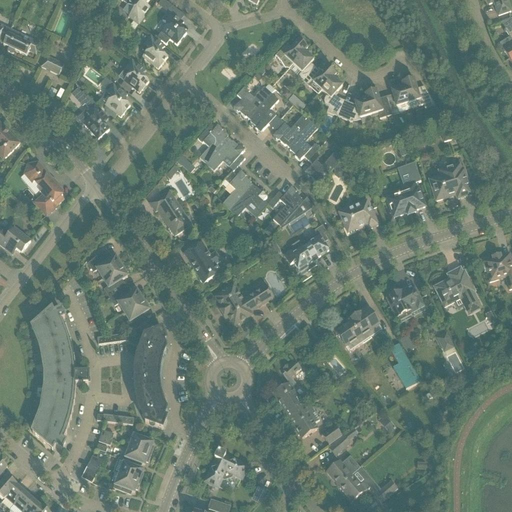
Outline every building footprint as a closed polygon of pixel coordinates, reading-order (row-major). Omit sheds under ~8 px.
[(122,0),(121,1),(127,6),(134,11),(128,18),(138,26),(143,21),(149,13),(151,10),(146,6),(150,0),(122,0)] [(486,0),(489,5),(493,4),(498,17),(510,13),(505,0),(486,0)] [(161,34),(157,39),(166,46),(170,41),(177,47),(186,35),(179,29),(183,24),(180,22),(169,13),(163,21),(162,22),(167,26),(161,34)] [(510,20),(501,23),(505,30),(504,31),(509,38),(511,43),(511,44),(502,50),(511,65),(511,22),(510,20)] [(0,43),(4,45),(10,31),(4,28),(2,31),(0,29),(0,43)] [(36,56),(40,47),(41,45),(10,31),(4,45),(3,46),(8,49),(7,52),(13,55),(15,52),(26,57),(29,52),(36,56)] [(104,31),(101,36),(109,42),(113,36),(104,31)] [(100,51),(107,42),(100,37),(94,46),(100,51)] [(149,50),(142,59),(150,65),(158,71),(168,59),(160,53),(164,48),(162,46),(154,40),(150,37),(143,46),(149,50)] [(306,52),(307,50),(298,42),(290,51),(286,47),(287,46),(275,57),(280,63),(284,70),(288,70),(293,66),(305,52),(306,52)] [(303,83),(313,72),(308,67),(313,61),(310,58),(311,57),(306,52),(305,52),(293,66),(301,74),(298,78),(303,83)] [(59,77),(63,68),(64,67),(46,58),(41,68),(59,77)] [(130,74),(123,83),(131,89),(139,95),(149,83),(142,78),(146,72),(143,70),(137,66),(135,64),(132,61),(125,70),(130,74)] [(334,78),(336,76),(327,68),(318,77),(313,72),(303,83),(309,88),(313,84),(321,92),(334,78)] [(337,118),(344,102),(338,99),(335,97),(336,95),(336,94),(342,87),(339,84),(340,83),(334,78),(321,92),(327,97),(325,98),(324,100),(324,104),(326,107),(328,109),(326,114),(337,118)] [(108,93),(113,86),(106,80),(101,87),(108,93)] [(404,84),(401,85),(402,87),(408,105),(410,110),(417,108),(423,106),(424,110),(434,107),(429,97),(424,88),(423,88),(424,90),(417,93),(417,90),(414,81),(411,82),(410,80),(404,82),(404,84)] [(106,95),(99,103),(105,107),(106,108),(103,111),(106,113),(105,113),(113,119),(116,116),(121,120),(130,107),(123,102),(127,97),(124,94),(116,88),(113,86),(108,93),(106,95)] [(265,91),(271,96),(274,92),(269,87),(265,91)] [(391,117),(399,115),(397,108),(408,105),(402,87),(395,89),(395,91),(391,92),(393,100),(387,102),(391,117)] [(248,121),(271,96),(265,91),(264,89),(254,100),(247,95),(249,93),(244,89),(237,97),(241,101),(233,110),(238,115),(239,114),(245,119),(246,119),(248,121)] [(78,92),(73,96),(83,107),(85,105),(89,110),(85,114),(84,113),(77,120),(83,127),(84,127),(98,142),(109,131),(103,125),(108,120),(106,117),(101,112),(94,105),(84,93),(81,95),(78,92)] [(380,104),(376,92),(365,96),(365,98),(371,116),(377,114),(379,121),(391,117),(387,102),(380,104)] [(272,122),(266,116),(278,102),(271,96),(248,121),(251,123),(250,124),(256,129),(255,130),(260,135),(268,126),(272,130),(280,122),(276,118),(272,122)] [(289,102),(300,112),(304,108),(293,97),(289,102)] [(365,98),(358,100),(358,102),(354,103),(356,109),(353,110),(343,106),(344,102),(337,118),(349,123),(352,123),(354,123),(358,122),(360,122),(360,120),(371,116),(365,98)] [(287,149),(310,124),(303,117),(290,131),(280,122),(272,130),(277,134),(272,138),(278,143),(278,142),(284,147),(285,147),(287,149)] [(0,158),(3,162),(13,152),(20,145),(0,124),(0,158)] [(311,150),(305,144),(318,130),(310,124),(287,149),(290,151),(289,152),(295,157),(294,158),(300,163),(304,158),(308,162),(315,154),(319,149),(316,146),(313,149),(313,148),(311,150)] [(228,138),(222,133),(222,132),(217,127),(209,136),(205,132),(197,140),(202,145),(203,144),(209,149),(199,160),(206,167),(229,141),(227,139),(228,138)] [(452,134),(442,136),(444,143),(454,141),(452,134)] [(229,141),(206,167),(214,173),(223,164),(227,159),(233,165),(237,169),(239,167),(240,166),(241,165),(245,161),(240,157),(244,152),(239,147),(238,148),(233,143),(232,144),(229,141)] [(312,166),(304,175),(309,179),(310,178),(316,184),(317,183),(319,186),(333,170),(338,165),(342,160),(335,154),(322,168),(316,162),(312,166)] [(61,195),(63,193),(55,184),(54,183),(54,181),(52,180),(38,164),(27,166),(23,176),(31,185),(30,186),(38,194),(39,194),(41,197),(34,204),(46,218),(56,209),(55,208),(63,201),(60,198),(62,196),(61,195)] [(395,196),(386,199),(390,211),(392,210),(395,219),(406,215),(407,217),(415,214),(414,212),(425,208),(418,190),(416,190),(414,185),(420,183),(415,164),(414,164),(415,166),(407,169),(410,175),(408,176),(410,183),(410,184),(405,185),(405,188),(406,189),(407,194),(405,194),(403,195),(396,197),(395,196)] [(461,171),(459,166),(438,172),(440,178),(429,181),(436,203),(455,196),(457,201),(472,196),(464,171),(461,171)] [(232,195),(222,206),(230,212),(253,187),(250,185),(251,184),(245,179),(246,178),(241,173),(237,178),(233,174),(232,174),(225,182),(229,186),(226,189),(232,195)] [(253,187),(230,212),(237,219),(245,210),(256,220),(260,215),(268,206),(264,202),(268,198),(263,193),(262,194),(260,193),(256,189),(255,189),(253,187)] [(274,199),(268,206),(272,210),(276,206),(279,202),(286,208),(273,222),(280,229),(303,203),(301,201),(301,200),(295,195),(296,194),(291,189),(283,198),(279,194),(274,199)] [(191,227),(174,202),(169,194),(150,206),(155,214),(158,212),(169,229),(168,230),(173,237),(174,236),(175,238),(191,227)] [(303,203),(301,206),(308,213),(312,210),(306,200),(303,203)] [(370,209),(367,202),(360,205),(360,204),(346,210),(347,211),(339,215),(347,235),(363,228),(363,229),(367,228),(368,231),(378,226),(370,209)] [(38,222),(41,219),(40,218),(41,218),(36,212),(32,215),(38,222)] [(232,225),(236,221),(232,217),(227,221),(232,225)] [(270,237),(278,226),(273,223),(265,234),(270,237)] [(0,226),(0,246),(4,250),(13,256),(17,251),(21,255),(30,243),(23,237),(14,230),(9,237),(5,234),(6,233),(5,231),(3,229),(0,226)] [(316,235),(303,244),(304,245),(303,249),(295,254),(291,253),(291,252),(284,257),(290,266),(293,264),(298,272),(300,274),(307,270),(308,269),(308,268),(308,269),(306,267),(312,263),(311,260),(316,257),(318,259),(329,252),(324,244),(328,242),(324,235),(325,234),(326,234),(322,227),(314,232),(316,235)] [(279,253),(280,253),(273,242),(272,242),(273,242),(267,246),(274,256),(279,253)] [(210,257),(202,244),(184,256),(203,286),(221,274),(215,266),(220,262),(215,254),(210,257)] [(108,264),(102,255),(88,265),(93,274),(97,271),(103,280),(123,267),(119,261),(117,262),(115,259),(108,264)] [(492,261),(483,264),(484,266),(482,267),(484,273),(486,273),(489,284),(498,281),(497,279),(505,277),(509,291),(511,290),(511,264),(509,256),(500,258),(500,256),(491,259),(492,261)] [(109,300),(124,290),(119,283),(127,278),(125,275),(127,274),(123,267),(103,280),(108,289),(104,291),(109,300)] [(462,275),(460,271),(452,275),(454,279),(435,289),(445,308),(460,299),(469,315),(480,309),(472,293),(473,293),(464,274),(462,275)] [(221,308),(218,310),(225,321),(228,319),(234,328),(239,325),(240,326),(247,322),(246,320),(252,317),(249,313),(261,306),(261,307),(273,299),(265,287),(242,302),(233,288),(215,299),(221,308)] [(424,308),(414,288),(402,295),(401,293),(386,301),(396,320),(398,318),(400,321),(404,321),(407,319),(409,316),(409,313),(411,312),(410,309),(415,307),(417,311),(424,308)] [(129,298),(124,290),(109,300),(114,308),(118,305),(124,314),(144,301),(140,295),(138,296),(136,293),(129,298)] [(131,333),(145,324),(141,317),(148,312),(147,309),(148,308),(144,301),(124,314),(129,323),(126,325),(131,333)] [(64,319),(61,312),(53,315),(51,312),(47,316),(46,316),(32,329),(33,334),(35,333),(38,338),(36,339),(36,340),(63,329),(59,321),(61,320),(62,322),(63,321),(62,320),(64,319)] [(349,325),(336,334),(345,348),(359,339),(363,345),(382,332),(378,326),(379,326),(369,312),(362,317),(361,315),(348,323),(349,325)] [(489,326),(495,323),(490,313),(485,316),(489,326)] [(68,343),(63,329),(36,340),(38,340),(40,345),(38,346),(40,351),(68,343)] [(162,333),(162,332),(144,338),(141,348),(163,356),(162,355),(164,351),(165,352),(165,351),(166,351),(166,350),(165,349),(164,349),(163,345),(163,344),(163,343),(166,342),(165,341),(165,340),(164,340),(162,334),(162,333)] [(444,353),(452,349),(446,336),(438,340),(444,353)] [(407,355),(417,350),(409,337),(400,342),(407,355)] [(71,358),(68,343),(40,351),(41,357),(43,356),(44,362),(42,362),(42,363),(71,358)] [(406,392),(421,383),(399,346),(389,351),(398,367),(393,370),(406,392)] [(163,357),(163,356),(141,348),(137,358),(136,364),(160,369),(160,368),(159,368),(162,357),(163,357)] [(73,373),(71,358),(42,363),(43,364),(45,363),(46,369),(44,369),(45,375),(73,373)] [(293,391),(292,388),(295,385),(289,378),(295,376),(301,370),(294,362),(283,372),(285,373),(283,374),(289,384),(272,395),(276,402),(275,403),(280,410),(281,410),(288,421),(310,407),(310,406),(305,410),(298,398),(299,398),(294,390),(293,391)] [(160,369),(136,364),(135,371),(135,379),(135,381),(159,381),(158,381),(158,380),(159,369),(160,369)] [(73,389),(73,373),(45,375),(45,379),(47,379),(47,384),(45,384),(45,388),(73,389)] [(76,376),(75,376),(75,386),(76,386),(88,386),(88,376),(76,376)] [(159,393),(158,382),(159,382),(159,381),(135,381),(135,384),(135,392),(136,398),(160,394),(160,393),(159,393)] [(71,404),(73,389),(45,388),(44,393),(46,394),(45,399),(43,399),(43,400),(71,404)] [(162,405),(159,395),(160,394),(136,398),(137,405),(140,412),(141,412),(142,414),(163,406),(163,405),(162,405)] [(68,419),(71,404),(43,400),(43,401),(45,401),(44,407),(42,406),(41,412),(68,419)] [(165,411),(163,407),(163,406),(142,414),(143,416),(142,417),(145,424),(162,431),(162,430),(163,430),(163,429),(162,428),(164,422),(165,422),(166,422),(166,421),(166,420),(164,419),(164,418),(163,418),(165,413),(166,413),(166,412),(166,411),(165,411)] [(301,441),(318,430),(315,425),(320,422),(310,407),(288,421),(295,431),(294,432),(298,438),(298,437),(301,441)] [(63,434),(68,419),(41,412),(39,417),(41,418),(39,423),(37,423),(36,423),(63,434)] [(384,417),(380,422),(384,426),(383,428),(389,434),(394,428),(384,417)] [(63,434),(36,423),(36,424),(38,425),(36,430),(34,429),(32,434),(47,447),(52,451),(54,448),(62,451),(65,444),(63,443),(63,441),(62,442),(60,441),(63,434)] [(329,447),(342,438),(335,427),(321,437),(329,447)] [(353,430),(347,434),(350,438),(356,433),(353,430)] [(112,441),(113,436),(102,432),(100,438),(112,441)] [(150,456),(153,448),(151,448),(153,444),(149,443),(150,440),(134,434),(133,438),(134,438),(130,449),(150,456)] [(344,437),(328,450),(335,459),(351,445),(347,441),(344,437)] [(110,447),(112,441),(100,438),(98,444),(110,447)] [(425,450),(431,445),(425,439),(419,444),(425,450)] [(107,449),(98,446),(96,451),(105,454),(107,449)] [(147,464),(150,456),(130,449),(126,459),(125,459),(124,462),(139,468),(140,465),(144,467),(145,463),(147,464)] [(225,456),(220,454),(220,455),(218,455),(217,455),(214,460),(216,461),(207,482),(206,481),(206,483),(207,484),(207,483),(217,488),(221,480),(224,481),(231,479),(233,476),(241,480),(246,470),(247,468),(245,468),(224,458),(225,456)] [(100,469),(103,463),(92,458),(90,463),(100,469)] [(334,467),(326,474),(338,488),(351,477),(357,472),(359,470),(356,466),(350,459),(342,466),(339,463),(334,467)] [(140,484),(143,476),(141,475),(142,472),(138,471),(139,468),(124,462),(118,460),(113,474),(119,476),(140,484)] [(97,474),(100,469),(90,463),(87,469),(97,474)] [(87,469),(81,479),(92,485),(97,474),(87,469)] [(351,477),(338,488),(352,504),(359,498),(370,489),(364,483),(369,479),(360,469),(359,470),(357,472),(351,477)] [(137,491),(140,484),(119,476),(115,486),(113,490),(129,496),(130,493),(134,494),(135,491),(137,491)] [(16,487),(17,486),(8,478),(0,486),(0,497),(4,501),(5,499),(16,487)] [(382,503),(390,497),(398,491),(391,483),(383,489),(375,496),(382,503)] [(6,499),(2,504),(9,511),(13,506),(14,507),(25,494),(16,487),(5,499),(6,499)] [(19,511),(23,511),(33,502),(25,494),(14,507),(19,511)] [(210,501),(207,511),(211,511),(223,511),(225,507),(210,501)] [(38,511),(41,509),(33,502),(23,511),(38,511)]
